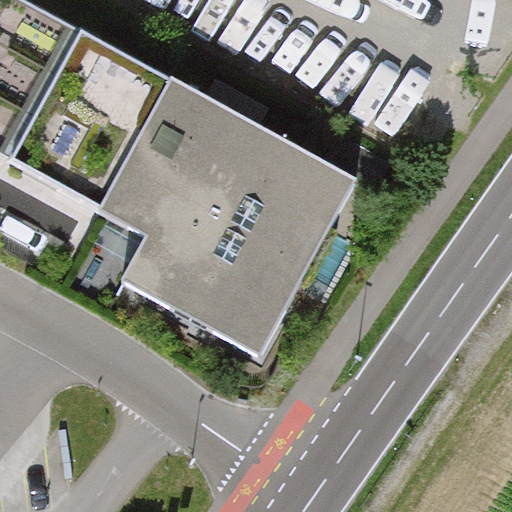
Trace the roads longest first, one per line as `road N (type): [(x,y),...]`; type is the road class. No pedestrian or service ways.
road 1 (residential): [(314,499),(82,342),(0,297)]
road 2 (secondary): [(511,220),(314,499)]
